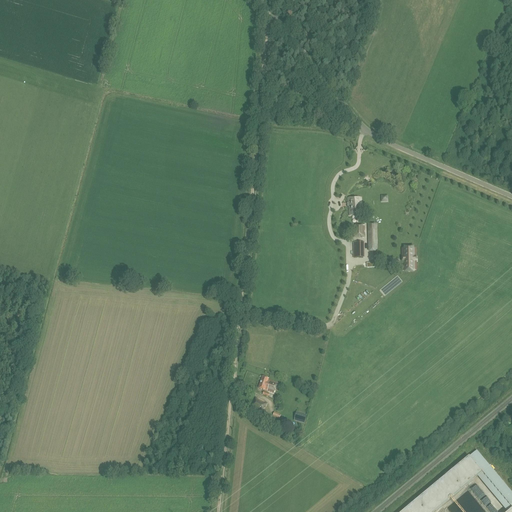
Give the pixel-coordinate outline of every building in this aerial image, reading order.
[(347,207),(349,207),(350,216),(362,215),(361,205),(362,205),(361,197),(348,198),(348,203),(347,203),(347,207)] [(368,229),(368,252),(369,252),(376,252),(376,251),(377,251),(377,224),(376,224),(376,223),(369,223),(369,224),(368,224),(368,229)] [(354,237),(365,237),(365,226),(354,226),(354,237)] [(363,243),(354,243),(354,258),(364,258),(363,243)] [(416,270),(416,248),(404,248),(404,270),(416,270)] [(274,393),(278,383),(268,380),(269,379),(263,377),(259,388),(265,390),(274,393)] [(265,407),(267,404),(256,398),(251,407),(262,413),(264,410),(263,410),(264,407),(265,407)] [(304,423),(306,417),(296,415),(295,420),(304,423)] [(469,457),(403,511),(434,511),(482,472),(469,457)]
